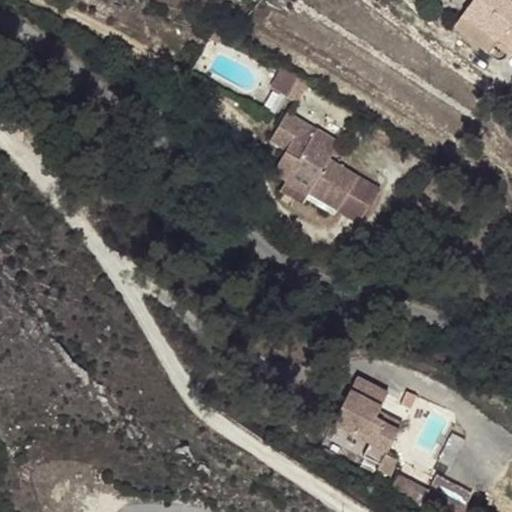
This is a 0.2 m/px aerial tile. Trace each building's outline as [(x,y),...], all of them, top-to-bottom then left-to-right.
[(464,0),(481,16),(464,33),(496,64),(511,78),(511,23),(492,4),(496,0),(464,0)] [(496,64),(464,33),(452,47),(483,77),(496,64)] [(281,88),(270,108),(296,123),(307,103),(281,88)] [(316,149),(287,132),(268,162),(284,172),(271,195),(284,202),(278,212),(301,225),(307,215),(336,232),(357,196),(329,179),(339,163),(316,149)] [(325,133),(316,149),(339,163),(348,147),(325,133)] [(375,146),(370,156),(386,166),(393,156),(375,146)] [(350,420),(354,410),(328,396),(324,406),(350,420)] [(306,418),(342,436),(350,420),(324,406),(314,402),(306,418)] [(372,420),(354,410),(350,420),(342,436),(359,445),(357,449),(369,455),(377,439),(365,432),(372,420)]
